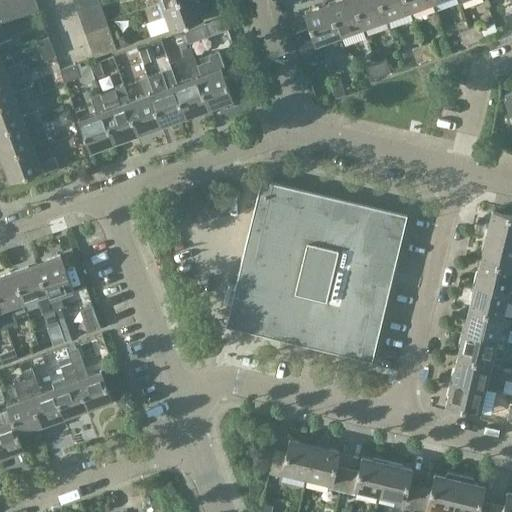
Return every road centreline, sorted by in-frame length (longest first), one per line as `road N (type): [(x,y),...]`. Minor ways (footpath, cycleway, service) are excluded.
road 1 (residential): [(395,421),(459,165)]
road 2 (residential): [(395,421),(234,381),(176,395)]
road 3 (residential): [(176,395),(102,192)]
road 4 (residential): [(192,443),(0,511)]
road 5 (residential): [(102,192),(294,125)]
road 6 (residential): [(294,125),(459,165)]
road 7 (residential): [(294,125),(252,0)]
road 8 (residential): [(459,165),(480,73),(511,62)]
road 9 (residential): [(511,449),(395,421)]
